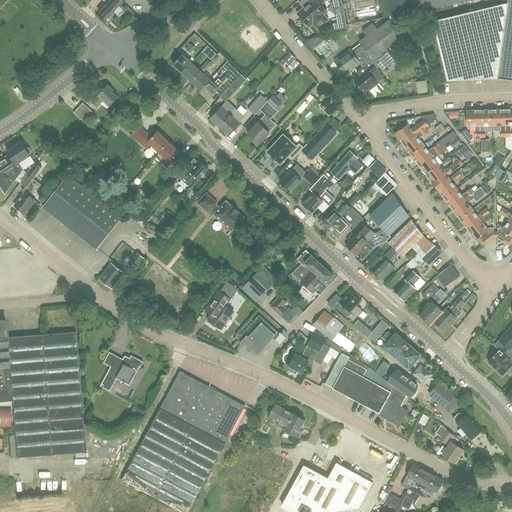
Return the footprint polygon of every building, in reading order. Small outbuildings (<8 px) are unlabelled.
[(108,0),(98,11),(107,19),(108,18),(110,20),(115,15),(113,13),(118,7),(118,6),(123,1),(121,0),(108,0)] [(321,5),(324,2),(322,0),(307,0),(310,4),(305,8),(299,14),(309,26),(313,22),(316,26),(319,26),(325,21),(325,18),(322,15),(326,11),(321,5)] [(346,25),(473,0),(341,0),(342,1),(346,25)] [(511,0),(508,0),(508,3),(502,4),(492,79),(498,79),(511,80),(511,0)] [(447,81),(492,79),(502,4),(432,21),(447,81)] [(395,42),(390,21),(377,31),(373,24),(362,32),(367,38),(359,43),(361,47),(353,53),(351,50),(335,61),(345,75),(360,64),(362,67),(376,56),(395,42)] [(182,73),(191,63),(182,55),(173,64),(182,73)] [(371,88),(377,83),(374,79),(380,75),(379,74),(386,68),(376,56),(362,67),(357,71),(361,77),(355,82),(363,92),(370,86),(371,88)] [(207,69),(212,63),(208,60),(203,65),(207,69)] [(199,70),(191,63),(182,73),(192,82),(200,72),(202,74),(207,69),(203,65),(199,70)] [(201,90),(202,89),(210,81),(202,74),(200,72),(192,82),(201,90)] [(247,80),(241,75),(237,79),(233,75),(229,79),(225,76),(220,81),(218,79),(213,84),(210,81),(202,89),(201,90),(210,99),(224,84),(229,88),(234,94),(247,80)] [(254,92),(260,85),(255,81),(249,88),(254,92)] [(15,97),(21,93),(14,84),(9,88),(15,97)] [(110,106),(118,97),(112,91),(112,90),(108,86),(91,103),(96,108),(100,104),(99,103),(103,99),(110,106)] [(255,115),(267,101),(261,95),(248,109),(255,115)] [(276,110),(282,103),(273,95),(267,102),(276,110)] [(237,110),(228,101),(223,107),(222,107),(211,119),(220,127),(230,115),(236,111),(237,110)] [(83,122),(93,112),(83,103),(74,113),(83,122)] [(135,123),(141,116),(131,107),(122,117),(121,116),(114,123),(125,133),(131,127),(132,127),(135,123)] [(334,113),(329,107),(324,112),(329,118),(334,113)] [(506,137),(505,109),(493,110),(493,124),(493,126),(500,125),(501,137),(506,137)] [(235,131),(241,124),(239,122),(244,117),(237,110),(236,111),(230,115),(220,127),(228,135),(233,129),(235,131)] [(481,138),(480,110),(466,110),(467,126),(475,126),(475,142),(480,142),(480,138),(481,138)] [(481,138),(485,137),(485,126),(493,126),(493,124),(493,110),(480,110),(481,138)] [(429,125),(437,119),(434,114),(421,116),(424,120),(412,129),(408,124),(396,134),(404,144),(428,125),(429,125)] [(259,144),(269,133),(264,128),(271,121),(265,115),(248,134),(259,144)] [(317,154),(336,134),(327,125),(308,145),(317,154)] [(411,154),(424,145),(419,139),(429,132),(426,128),(429,126),(429,125),(428,125),(404,144),(411,154)] [(139,127),(131,135),(146,149),(150,144),(160,152),(156,157),(170,170),(176,164),(172,161),(180,153),(158,132),(151,139),(139,127)] [(296,146),(283,135),(267,152),(272,157),(275,160),(276,160),(280,164),(287,157),(292,161),(307,145),(307,144),(304,148),(299,143),(296,146)] [(456,136),(450,141),(456,148),(462,143),(456,136)] [(29,155),(29,154),(31,153),(31,151),(29,148),(27,147),(25,149),(21,142),(20,143),(19,142),(12,146),(13,148),(7,152),(9,155),(0,160),(0,186),(5,194),(23,169),(18,162),(29,155)] [(419,164),(441,148),(438,144),(432,148),(429,151),(424,145),(411,154),(419,164)] [(468,159),(473,156),(466,146),(461,150),(468,159)] [(427,175),(439,165),(435,159),(444,152),(441,148),(419,164),(427,175)] [(355,174),(363,166),(357,160),(358,159),(350,151),(331,173),(339,180),(349,168),(355,174)] [(503,159),(497,155),(493,162),(499,165),(503,159)] [(450,173),(456,168),(462,164),(460,160),(444,171),(439,165),(427,175),(437,188),(450,179),(447,175),(450,173)] [(203,174),(208,168),(200,161),(192,171),(190,169),(180,179),(188,186),(196,178),(199,180),(204,175),(203,174)] [(376,161),(369,168),(374,173),(381,166),(376,161)] [(33,179),(42,167),(35,162),(26,175),(32,179),(33,179)] [(306,172),(297,164),(280,183),(290,192),(301,179),(300,178),(303,176),(313,185),(318,180),(310,173),(311,172),(308,169),(306,172)] [(500,169),(495,165),(489,174),(494,177),(502,182),(508,173),(500,168),(500,169)] [(331,182),(334,179),(327,172),(324,175),(331,182)] [(456,180),(462,176),(459,172),(453,176),(456,180)] [(97,250),(122,217),(68,175),(42,207),(97,250)] [(335,185),(331,182),(324,175),(317,183),(310,189),(314,193),(303,204),(312,213),(318,207),(324,213),(329,207),(323,202),(320,198),(326,191),(324,190),(327,187),(330,190),(335,185)] [(345,185),(348,188),(353,182),(347,177),(342,183),(345,185)] [(25,214),(35,200),(31,197),(41,185),(33,179),(32,179),(23,191),(25,193),(14,206),(25,214)] [(445,198),(457,189),(450,179),(437,188),(445,198)] [(486,184),(481,188),(486,194),(491,190),(486,184)] [(457,189),(445,198),(453,209),(475,192),(481,188),(481,187),(479,189),(474,192),(471,188),(465,192),(466,193),(462,195),(457,189)] [(187,203),(195,193),(190,188),(181,198),(187,203)] [(475,192),(453,209),(460,219),(473,210),(467,203),(471,200),(471,201),(474,199),(476,202),(486,194),(481,188),(475,192)] [(380,247),(391,237),(390,235),(409,216),(393,193),(370,215),(383,229),(373,238),(380,247)] [(220,208),(216,204),(217,203),(207,194),(198,203),(212,217),(214,215),(232,231),(244,218),(226,202),(220,208)] [(331,231),(352,208),(355,204),(350,200),(339,213),(335,210),(323,223),(331,231)] [(503,208),(498,205),(497,206),(497,211),(509,219),(511,220),(511,214),(503,208)] [(352,208),(331,231),(338,238),(351,225),(354,228),(363,218),(352,208)] [(480,219),(488,214),(490,212),(486,208),(477,215),(473,210),(460,219),(468,229),(480,219)] [(488,230),(483,224),(490,219),(493,217),(493,210),(490,212),(488,214),(480,219),(468,229),(476,239),(482,235),(487,242),(493,237),(494,228),(489,228),(488,230)] [(162,225),(167,220),(163,216),(158,221),(162,225)] [(511,220),(509,219),(504,228),(497,223),(497,237),(510,245),(511,242),(511,220)] [(403,257),(424,235),(412,220),(389,243),(403,257)] [(362,221),(354,229),(352,231),(357,235),(347,245),(351,249),(350,251),(354,255),(355,253),(356,254),(367,243),(368,242),(367,242),(362,237),(370,229),(362,221)] [(422,264),(425,261),(429,266),(442,252),(441,251),(438,248),(435,245),(422,258),(418,253),(414,256),(422,264)] [(391,264),(395,260),(398,257),(390,249),(387,254),(390,256),(386,260),(385,259),(374,271),(383,280),(395,268),(391,264)] [(0,250),(0,267),(14,267),(14,250),(0,250)] [(304,285),(323,266),(306,250),(297,259),(303,266),(294,276),(304,285)] [(136,270),(145,258),(137,253),(128,264),(136,270)] [(111,288),(123,273),(112,264),(100,279),(111,288)] [(451,283),(460,276),(452,264),(442,272),(451,283)] [(326,283),(333,276),(323,266),(304,285),(313,293),(324,282),(326,283)] [(259,270),(248,282),(262,295),(272,284),(259,270)] [(404,279),(406,281),(396,292),(405,301),(416,289),(417,291),(421,287),(416,282),(419,279),(421,278),(413,270),(404,279)] [(262,295),(248,282),(242,289),(255,302),(262,295)] [(433,284),(431,287),(422,296),(429,303),(419,314),(426,320),(428,319),(427,318),(438,307),(435,305),(440,300),(444,295),(433,284)] [(458,310),(464,303),(463,301),(470,294),(466,290),(453,304),(458,310)] [(220,292),(212,302),(205,312),(211,316),(208,320),(221,329),(233,312),(225,306),(230,299),(220,292)] [(347,317),(351,313),(349,311),(359,301),(350,292),(336,307),(347,317)] [(471,303),(477,296),(473,293),(467,300),(471,303)] [(280,317),(287,310),(284,306),(287,303),(280,296),(270,307),(280,317)] [(449,311),(451,308),(449,306),(443,312),(438,307),(427,318),(428,319),(426,320),(431,326),(435,322),(436,324),(449,311)] [(327,338),(332,341),(344,326),(325,310),(312,326),(314,327),(327,338)] [(452,314),(449,311),(436,324),(437,325),(436,327),(441,331),(442,330),(444,331),(457,318),(452,314)] [(275,340),(281,334),(259,315),(254,321),(250,318),(235,334),(242,340),(240,342),(249,350),(251,348),(258,354),(273,338),(275,340)] [(368,336),(372,332),(358,320),(354,325),(368,336)] [(511,362),(509,359),(511,355),(511,352),(511,351),(511,326),(499,340),(494,346),(499,350),(488,362),(503,375),(508,369),(511,373),(511,371),(511,362)] [(313,364),(319,352),(327,338),(315,332),(308,345),(301,357),(296,354),(289,365),(303,373),(309,362),(313,364)] [(391,339),(389,337),(391,335),(388,332),(382,338),(388,343),(384,347),(391,353),(395,349),(395,350),(402,342),(400,340),(402,339),(401,338),(401,337),(398,334),(397,335),(395,334),(391,339)] [(415,350),(402,339),(400,340),(402,342),(395,350),(395,349),(391,353),(409,368),(420,355),(419,354),(419,353),(415,349),(415,350)] [(339,353),(342,349),(328,341),(326,345),(339,353)] [(133,360),(125,356),(121,362),(115,359),(100,386),(110,391),(117,379),(129,385),(142,363),(134,359),(133,360)] [(367,370),(348,360),(333,388),(379,414),(378,415),(400,426),(408,411),(400,407),(406,396),(394,386),(381,377),(368,368),(367,370)] [(425,382),(432,375),(421,365),(414,373),(425,382)] [(378,368),(375,372),(382,377),(385,373),(378,368)] [(415,388),(404,379),(406,377),(397,370),(389,381),(398,388),(398,387),(411,397),(416,391),(414,389),(415,388)] [(225,446),(245,407),(180,371),(159,411),(225,446)] [(445,407),(454,397),(439,383),(429,394),(445,407)] [(134,415),(110,404),(104,414),(115,420),(103,444),(116,452),(134,415)] [(277,424),(285,409),(275,404),(269,415),(278,420),(277,423),(277,424)] [(0,434),(8,434),(8,427),(15,427),(15,409),(0,409),(0,434)] [(293,414),(285,409),(277,424),(285,428),(284,430),(286,430),(295,414),(294,413),(293,414)] [(463,417),(460,413),(453,418),(457,423),(471,439),(482,430),(468,414),(463,417)] [(297,444),(301,437),(299,436),(303,430),(300,429),(305,420),(295,414),(286,430),(291,433),(288,439),(297,444)] [(171,511),(207,441),(171,420),(122,511),(171,511)] [(455,444),(458,440),(441,426),(435,433),(441,437),(439,439),(445,444),(446,443),(449,445),(443,455),(454,463),(463,449),(455,444)] [(372,482),(337,463),(344,449),(322,437),(305,465),(282,506),(293,511),(311,511),(312,510),(315,511),(324,511),(359,507),(372,482)] [(282,465),(256,451),(221,511),(267,511),(269,510),(262,506),(282,465)] [(428,472),(413,464),(407,476),(410,477),(407,482),(415,486),(416,484),(420,486),(428,472)] [(437,492),(443,480),(428,472),(420,486),(425,488),(423,491),(432,496),(434,491),(437,492)] [(401,498),(396,507),(394,511),(399,511),(401,510),(402,507),(409,510),(413,503),(415,504),(419,498),(405,491),(401,498)] [(391,506),(396,497),(391,494),(385,503),(391,506)]
